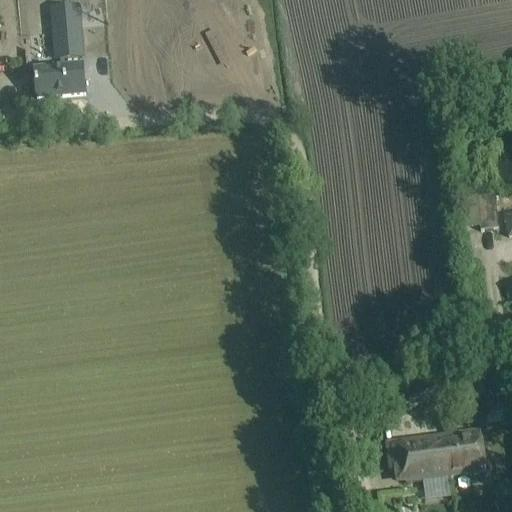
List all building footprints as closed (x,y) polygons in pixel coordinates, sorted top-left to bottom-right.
[(35,71),(36,80),(38,100),(85,96),(82,67),(81,54),(63,56),(64,69),(35,71)] [(477,200),(481,234),(498,232),(495,198),(477,200)] [(511,388),(484,392),(479,384),(456,395),(462,406),(483,396),(486,415),(511,411),(511,388)] [(446,437),(451,479),(486,475),(480,433),(446,437)] [(406,485),(425,483),(428,502),(454,498),(451,479),(446,437),(386,445),(390,473),(404,471),(406,485)] [(324,479),(350,468),(341,448),(316,458),(324,479)]
